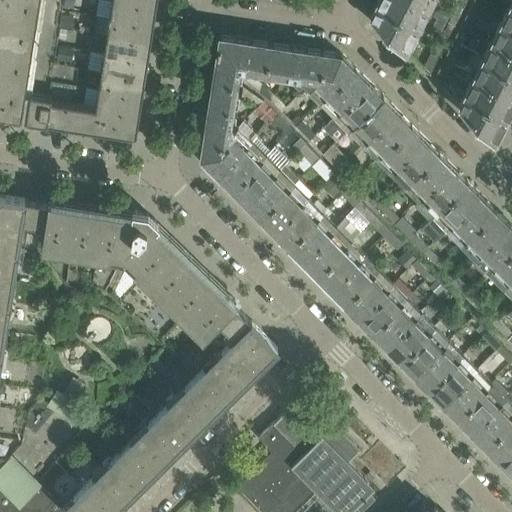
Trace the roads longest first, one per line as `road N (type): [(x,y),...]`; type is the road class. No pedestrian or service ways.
road 1 (residential): [(321,335),(148,511)]
road 2 (residential): [(504,184),(339,22)]
road 3 (residential): [(321,335),(167,182)]
road 4 (residential): [(195,5),(167,182)]
road 5 (residential): [(442,456),(321,335)]
road 6 (residential): [(167,182),(0,155)]
road 7 (residential): [(339,22),(195,5)]
